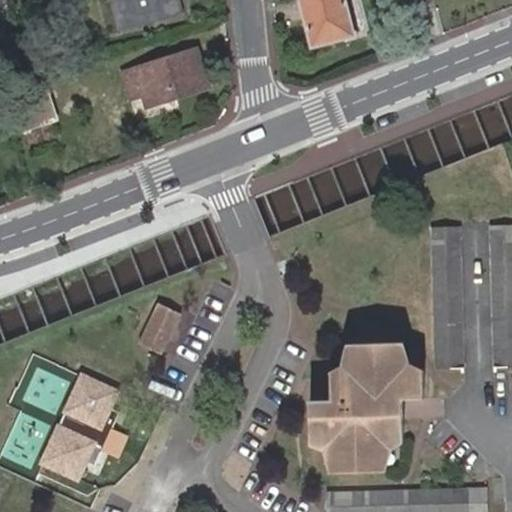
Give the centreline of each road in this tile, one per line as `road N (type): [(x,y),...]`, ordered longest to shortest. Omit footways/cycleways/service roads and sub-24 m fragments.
road 1 (tertiary): [(511,40),(269,136)]
road 2 (residential): [(177,469),(219,451),(283,319),(279,296),(256,266)]
road 3 (tertiary): [(214,157),(0,238)]
road 4 (residential): [(511,430),(478,398),(474,223)]
road 5 (residential): [(256,266),(180,443),(177,469)]
road 6 (residential): [(269,136),(248,0)]
